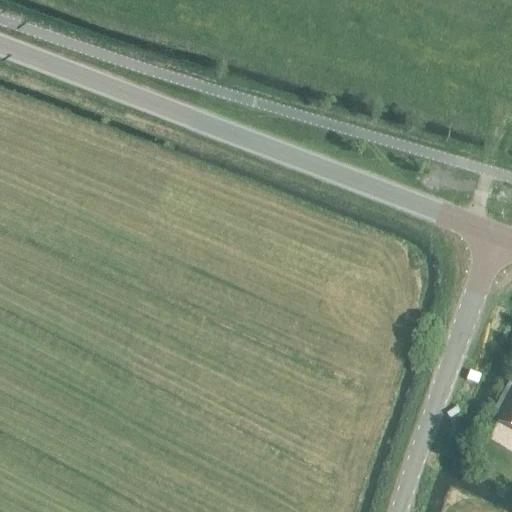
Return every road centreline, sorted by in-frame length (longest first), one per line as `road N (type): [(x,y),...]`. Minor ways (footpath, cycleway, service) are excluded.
road 1 (secondary): [(494,235),(0,47)]
road 2 (unclassified): [(398,511),(494,235)]
